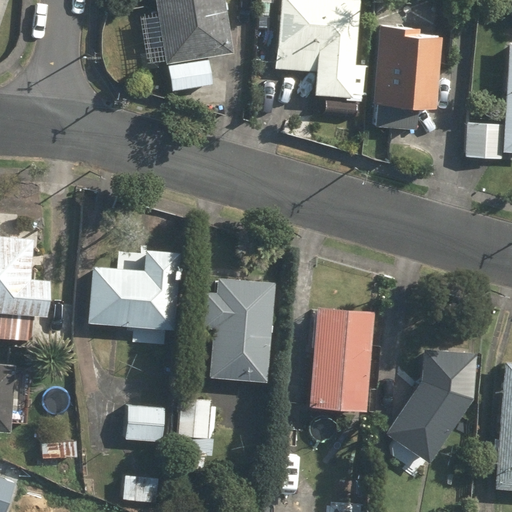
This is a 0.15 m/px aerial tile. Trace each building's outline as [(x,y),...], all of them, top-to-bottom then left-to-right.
[(223,0),(153,0),(164,64),(166,63),(170,90),(212,83),(208,55),(232,51),(223,0)] [(278,0),(274,67),(314,70),(312,94),(351,96),(357,0),(278,0)] [(436,105),(441,34),(417,32),(418,25),(378,23),(373,101),(375,101),(373,125),(415,128),(417,104),(436,105)] [(511,39),(507,39),(501,123),(466,120),(463,154),(500,157),(500,149),(511,150),(511,39)] [(0,335),(29,338),(31,312),(44,313),(47,276),(28,274),(31,235),(0,232),(0,335)] [(141,266),(91,262),(87,322),(172,328),(177,250),(142,247),(141,266)] [(272,279),(215,275),(214,289),(201,289),(199,326),(211,327),(208,376),(265,380),(272,279)] [(371,310),(314,305),(307,404),(364,408),(371,310)] [(420,377),(384,430),(428,461),(472,396),(474,351),(422,347),(420,377)] [(511,359),(503,359),(493,487),(511,488),(511,359)] [(0,429),(9,431),(14,363),(0,362),(0,429)] [(209,396),(171,393),(170,406),(180,407),(175,466),(201,468),(202,451),(209,452),(213,404),(208,403),(209,396)] [(162,406),(125,402),(122,437),(159,441),(162,406)] [(75,438),(41,440),(42,462),(76,459),(75,438)] [(156,475),(122,474),(122,499),(155,500),(156,475)] [(0,511),(12,480),(0,475),(0,511)] [(57,511),(63,492),(22,481),(13,511),(57,511)]
